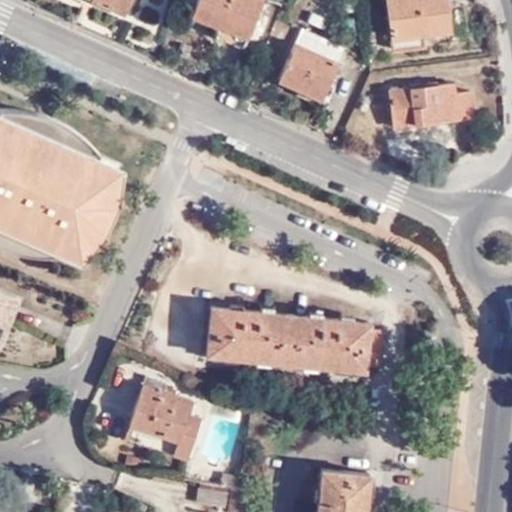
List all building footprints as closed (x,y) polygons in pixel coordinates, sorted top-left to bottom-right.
[(94,0),(122,11),(127,0),(94,0)] [(226,21),(224,28),(243,36),(258,0),(194,0),(192,7),(216,17),(226,21)] [(445,0),(385,0),(391,39),(420,35),(420,29),(449,25),(445,0)] [(213,23),(224,28),(226,21),(216,17),(213,23)] [(340,43),(299,24),(278,65),(295,73),(292,81),(318,93),(337,55),(335,53),(340,43)] [(451,77),(388,84),(391,120),(470,111),(467,84),(451,85),(451,77)] [(0,238),(10,243),(24,248),(40,252),(57,255),(60,251),(80,260),(103,231),(98,227),(101,222),(107,224),(111,224),(115,220),(115,215),(115,212),(112,209),(108,208),(109,204),(115,205),(120,167),(100,159),(103,153),(92,144),(77,134),(60,125),(48,119),(35,115),(18,110),(0,106),(0,238)] [(0,294),(0,340),(3,342),(20,303),(0,294)] [(368,334),(369,326),(213,310),(207,358),(364,376),(365,368),(379,369),(382,336),(368,334)] [(147,376),(134,423),(183,439),(191,414),(195,399),(167,391),(169,386),(147,376)] [(183,439),(134,423),(128,440),(191,459),(203,418),(191,414),(183,439)] [(368,511),(372,473),(323,468),(319,511),(368,511)] [(232,511),(244,511),(247,487),(234,485),(231,511),(232,511)] [(226,506),(229,491),(200,486),(198,501),(226,506)]
